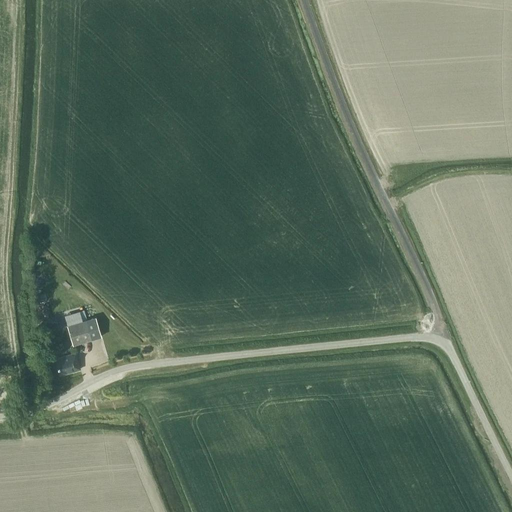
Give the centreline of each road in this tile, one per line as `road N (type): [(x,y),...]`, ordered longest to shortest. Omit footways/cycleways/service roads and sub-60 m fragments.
road 1 (unclassified): [(442,333),(150,367),(34,409)]
road 2 (unclassified): [(304,0),(442,333)]
road 3 (unclassified): [(511,477),(442,333)]
